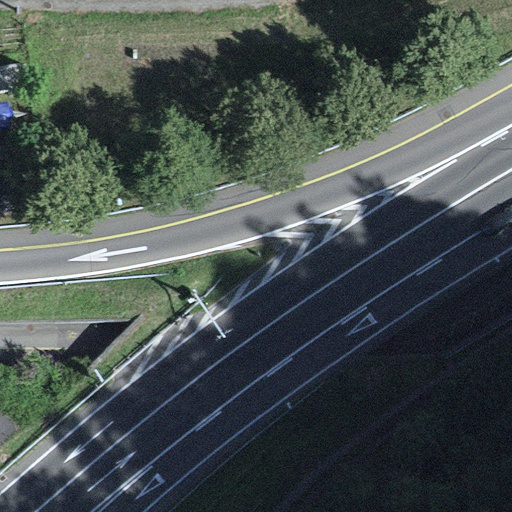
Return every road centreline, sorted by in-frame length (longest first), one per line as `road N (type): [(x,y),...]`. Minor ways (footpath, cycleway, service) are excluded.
road 1 (primary): [(511,160),(346,187),(149,247),(0,266)]
road 2 (primary): [(511,169),(336,279),(141,421)]
road 3 (track): [(303,511),(360,449),(511,339)]
road 4 (trunk): [(141,421),(33,511)]
